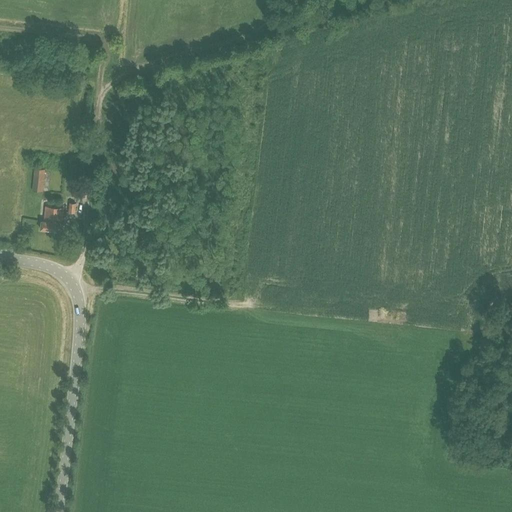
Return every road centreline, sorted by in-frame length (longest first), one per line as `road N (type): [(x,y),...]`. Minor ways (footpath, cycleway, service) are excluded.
road 1 (track): [(272,0),(270,28),(260,36),(102,83),(83,255),(70,281)]
road 2 (tertiary): [(61,511),(78,300),(59,272),(0,258)]
